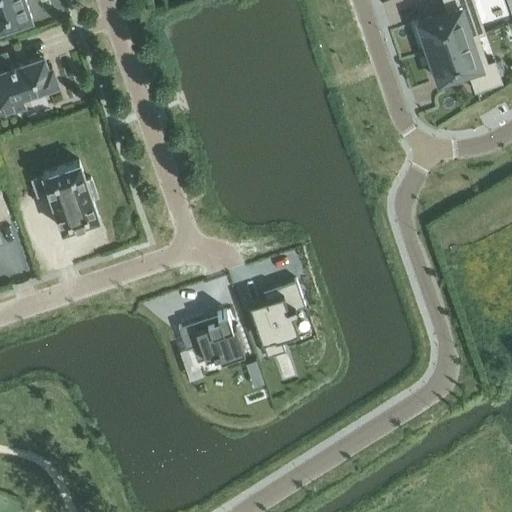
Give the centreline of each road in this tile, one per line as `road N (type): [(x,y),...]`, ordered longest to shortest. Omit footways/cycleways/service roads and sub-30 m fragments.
road 1 (unclassified): [(427,148),(401,218),(447,342),(446,377),(238,511)]
road 2 (residential): [(105,0),(189,246)]
road 3 (unknown): [(189,246),(408,185)]
road 4 (residential): [(0,312),(189,246)]
road 5 (residential): [(427,148),(397,117),(358,0)]
